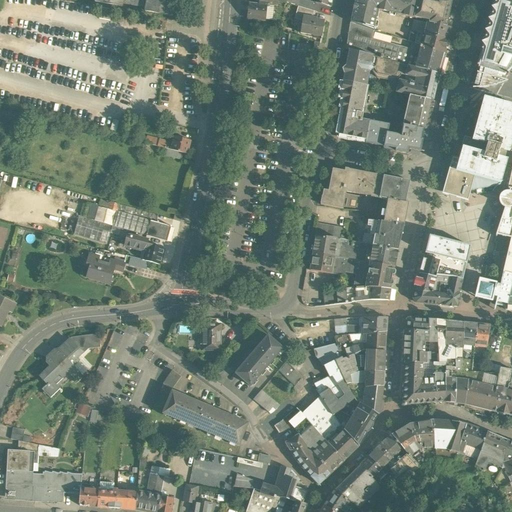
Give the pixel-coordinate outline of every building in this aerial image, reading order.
[(122,0),(122,3),(146,8),(147,0),(122,0)] [(147,0),(146,8),(145,11),(171,16),(174,0),(147,0)] [(316,3),(305,0),(297,0),(296,6),(298,7),(313,12),(317,13),(319,5),(316,4),(316,3)] [(356,0),(354,0),(350,23),(373,31),(376,18),(374,18),(376,10),(413,18),(416,0),(356,0)] [(451,0),(416,0),(413,18),(429,21),(428,23),(446,27),(451,0)] [(511,0),(496,0),(482,51),(477,68),(478,68),(479,68),(484,69),(483,70),(501,75),(504,75),(511,67),(511,0)] [(258,5),(249,4),(247,19),(265,21),(267,5),(267,4),(259,3),(258,5)] [(313,12),(298,7),(294,19),(302,22),(303,16),(312,18),(313,12)] [(312,18),(303,16),(302,22),(300,34),(321,37),(324,21),(316,19),(312,18)] [(373,31),(350,23),(348,33),(371,40),(373,31)] [(428,23),(427,23),(425,34),(448,39),(451,28),(446,27),(428,23)] [(371,40),(348,33),(346,49),(408,66),(438,74),(444,54),(434,51),(435,50),(422,46),(414,43),(412,43),(410,50),(371,40)] [(425,34),(417,33),(414,43),(422,46),(425,34)] [(450,44),(448,40),(448,39),(425,34),(422,46),(435,50),(434,51),(444,54),(445,50),(448,48),(450,44)] [(371,65),(372,57),(348,50),(342,82),(366,86),(369,72),(373,70),(373,68),(371,65)] [(373,68),(373,70),(374,70),(377,75),(377,78),(392,81),(393,77),(398,73),(406,76),(408,66),(372,57),(371,65),(373,68)] [(438,74),(408,66),(406,76),(404,81),(399,81),(396,93),(409,95),(432,101),(438,74)] [(501,75),(483,70),(484,69),(479,68),(478,75),(478,78),(478,83),(478,88),(477,88),(477,89),(478,89),(479,89),(484,88),(488,87),(493,86),(498,85),(503,84),(507,82),(500,80),(501,75)] [(343,110),(363,113),(368,87),(366,86),(342,82),(341,91),(342,92),(341,100),(343,101),(341,110),(343,110)] [(432,101),(409,95),(402,125),(423,129),(426,130),(430,111),(432,101)] [(473,140),(465,138),(459,160),(452,158),(442,193),(468,201),(470,193),(476,191),(476,194),(484,193),(484,190),(494,188),(492,191),(493,192),(494,189),(496,187),(498,186),(500,185),(500,184),(499,184),(499,183),(505,160),(496,158),(499,148),(508,150),(511,137),(511,106),(484,99),(473,140)] [(363,113),(343,110),(338,136),(365,141),(369,122),(369,121),(362,120),(363,113)] [(389,125),(369,122),(365,141),(365,144),(384,147),(383,150),(407,154),(408,150),(420,152),(422,140),(421,140),(423,129),(402,125),(400,136),(387,134),(389,125)] [(159,141),(147,137),(145,143),(157,147),(159,141)] [(190,141),(174,137),(172,144),(171,150),(183,153),(187,155),(190,141)] [(172,144),(159,141),(157,147),(167,149),(171,150),(172,144)] [(171,150),(167,149),(165,155),(181,160),(183,153),(171,150)] [(511,168),(511,169),(511,176),(509,188),(508,188),(508,189),(509,189),(508,192),(505,192),(502,194),(500,196),(499,200),(499,203),(501,206),(504,208),(495,235),(496,237),(496,235),(510,238),(502,272),(511,274),(511,168)] [(383,176),(348,170),(348,172),(333,169),(330,186),(328,185),(327,191),(323,190),(320,205),(343,209),(346,192),(379,198),(383,176)] [(409,181),(383,176),(379,198),(387,200),(405,203),(409,181)] [(110,202),(100,200),(98,207),(116,212),(118,204),(110,202)] [(405,203),(387,200),(383,222),(404,224),(405,219),(404,219),(407,203),(405,203)] [(89,205),(84,203),(81,216),(86,217),(89,205)] [(97,206),(91,204),(88,216),(94,217),(97,206)] [(157,215),(118,204),(116,212),(150,221),(155,222),(157,215)] [(116,212),(98,207),(94,221),(112,226),(120,229),(146,236),(146,235),(150,221),(116,212)] [(94,221),(78,216),(73,235),(107,245),(110,234),(112,226),(94,221)] [(155,222),(150,221),(146,235),(165,240),(169,227),(171,227),(155,222)] [(383,222),(377,222),(372,245),(398,250),(404,224),(383,222)] [(120,229),(112,226),(110,234),(118,236),(120,229)] [(147,241),(130,236),(129,238),(126,240),(125,243),(128,246),(127,248),(144,252),(147,244),(147,241)] [(451,277),(462,280),(470,246),(429,236),(419,274),(436,277),(436,276),(451,277)] [(332,237),(314,237),(312,253),(313,253),(334,257),(335,245),(337,238),(332,237)] [(372,245),(352,241),(350,248),(371,251),(372,245)] [(147,244),(144,252),(143,258),(140,257),(140,259),(142,260),(160,265),(163,248),(147,244)] [(340,246),(335,245),(334,257),(369,263),(371,251),(350,248),(340,246)] [(398,250),(372,245),(371,251),(369,263),(394,267),(395,267),(398,250)] [(334,257),(313,253),(310,271),(331,274),(334,257)] [(99,257),(89,254),(85,266),(89,267),(86,277),(109,284),(114,270),(122,273),(125,264),(113,261),(112,265),(98,261),(99,257)] [(369,263),(334,257),(331,274),(344,277),(345,273),(355,275),(353,289),(365,288),(369,263)] [(394,267),(369,263),(365,288),(371,288),(390,289),(390,286),(391,286),(393,285),(393,282),(392,281),(393,280),(394,276),(393,276),(394,275),(395,272),(394,270),(393,270),(394,267)] [(499,285),(496,284),(496,283),(479,279),(475,297),(492,301),(496,301),(495,305),(506,307),(511,283),(511,274),(502,272),(499,285)] [(436,277),(419,274),(418,278),(415,277),(413,286),(416,287),(414,291),(438,293),(439,284),(449,286),(451,277),(436,276),(436,277)] [(414,291),(412,299),(415,303),(444,305),(444,306),(450,306),(450,307),(452,307),(457,307),(458,302),(459,302),(460,300),(459,299),(460,294),(459,294),(462,280),(451,277),(449,286),(439,284),(438,293),(414,291)] [(365,288),(336,291),(337,297),(337,304),(370,300),(371,288),(365,288)] [(390,289),(371,288),(370,300),(371,300),(389,301),(390,289)] [(323,299),(337,297),(336,291),(323,293),(323,299)] [(0,295),(0,326),(0,327),(8,312),(11,313),(15,304),(0,295)] [(337,297),(323,299),(324,306),(337,304),(337,297)] [(387,318),(362,318),(362,331),(362,335),(367,335),(386,333),(387,318)] [(428,319),(409,318),(408,318),(407,319),(406,320),(406,321),(405,329),(428,331),(428,320),(428,319)] [(428,331),(405,329),(404,364),(422,363),(422,362),(426,362),(426,353),(422,352),(422,342),(437,343),(436,320),(428,320),(428,331)] [(446,321),(436,320),(437,343),(438,351),(439,359),(446,358),(445,346),(446,321)] [(463,323),(446,321),(445,346),(455,346),(456,346),(456,342),(453,342),(453,340),(463,340),(463,323)] [(476,324),(463,323),(463,340),(462,344),(474,346),(476,324)] [(489,325),(476,324),(474,346),(486,347),(489,325)] [(220,325),(203,325),(203,350),(220,350),(220,325)] [(357,326),(346,326),(346,336),(349,335),(362,335),(362,331),(358,331),(358,327),(357,326)] [(386,333),(367,335),(367,344),(367,350),(385,351),(386,333)] [(98,335),(72,338),(59,350),(54,351),(47,358),(47,362),(50,366),(39,377),(47,385),(41,390),(50,398),(60,389),(53,382),(59,375),(62,378),(68,373),(75,380),(80,374),(74,367),(80,361),(78,359),(88,349),(100,348),(98,335)] [(268,335),(235,373),(250,387),(283,349),(268,335)] [(346,336),(334,337),(336,344),(338,350),(341,358),(342,360),(353,354),(354,354),(352,347),(353,347),(349,335),(346,336)] [(362,335),(349,335),(353,347),(363,345),(367,344),(367,335),(362,335)] [(437,343),(422,342),(422,352),(426,353),(426,352),(438,351),(437,343)] [(336,344),(315,350),(316,356),(338,350),(336,344)] [(353,347),(352,347),(354,354),(363,350),(366,350),(367,350),(367,344),(363,345),(353,347)] [(455,346),(445,346),(446,358),(446,363),(446,371),(451,372),(451,367),(456,368),(456,364),(455,346)] [(338,350),(316,356),(324,366),(331,362),(335,361),(341,358),(338,350)] [(354,354),(353,354),(357,373),(364,372),(366,350),(363,350),(354,354)] [(367,350),(366,350),(364,372),(381,371),(384,371),(385,351),(367,350)] [(302,361),(294,353),(286,362),(294,371),(295,370),(302,361)] [(357,373),(353,354),(342,360),(341,358),(335,361),(340,372),(341,372),(344,379),(346,384),(351,383),(365,383),(364,372),(357,373)] [(473,360),(462,359),(461,364),(461,371),(459,372),(456,372),(456,378),(468,380),(484,384),(486,375),(498,378),(499,374),(483,372),(472,371),(472,365),(473,360)] [(340,372),(335,361),(331,362),(335,369),(337,374),(340,372)] [(294,371),(286,362),(282,366),(283,366),(279,371),(295,386),(300,380),(301,377),(295,370),(294,371)] [(331,362),(324,366),(327,372),(335,369),(331,362)] [(422,363),(404,364),(402,403),(405,406),(425,404),(423,378),(422,363)] [(434,377),(423,378),(425,404),(445,402),(446,371),(446,363),(434,363),(434,377)] [(451,372),(446,371),(445,402),(455,403),(456,378),(456,372),(459,372),(461,371),(461,364),(456,364),(456,368),(451,367),(451,372)] [(511,377),(511,369),(500,367),(499,374),(498,378),(492,411),(511,415),(511,390),(508,390),(509,384),(511,383),(511,377)] [(335,369),(327,372),(329,376),(330,377),(333,376),(337,374),(335,369)] [(172,370),(163,384),(171,390),(181,377),(172,370)] [(364,372),(365,383),(365,387),(364,394),(362,405),(375,413),(378,400),(381,371),(364,372)] [(340,372),(337,374),(333,376),(337,383),(344,379),(341,372),(340,372)] [(484,384),(468,380),(465,404),(492,411),(498,378),(486,375),(484,384)] [(333,376),(330,377),(329,376),(325,377),(326,379),(314,384),(317,390),(326,385),(327,387),(333,383),(334,385),(337,383),(333,376)] [(468,380),(456,378),(455,403),(465,404),(468,380)] [(329,389),(319,395),(320,396),(333,415),(342,409),(354,399),(350,392),(346,384),(344,379),(337,383),(334,385),(329,389)] [(365,383),(351,383),(346,384),(350,392),(354,399),(356,402),(359,404),(360,403),(362,405),(364,394),(365,387),(365,383)] [(317,390),(316,391),(319,395),(329,389),(327,387),(326,385),(317,390)] [(248,423),(172,391),(163,414),(238,446),(248,423)] [(261,391),(254,400),(259,404),(266,395),(261,391)] [(272,400),(266,395),(259,404),(264,409),(272,400)] [(333,415),(320,396),(302,414),(312,426),(327,443),(328,443),(333,438),(335,439),(338,437),(334,432),(340,426),(333,415)] [(354,399),(342,409),(333,415),(340,426),(343,431),(344,431),(353,417),(359,404),(356,402),(354,399)] [(272,400),(264,409),(270,414),(272,412),(274,411),(279,406),(272,400)] [(359,404),(353,417),(344,431),(356,444),(358,446),(359,446),(362,440),(367,433),(367,432),(369,431),(371,429),(372,426),(372,423),(377,416),(378,415),(375,413),(362,405),(360,403),(359,404)] [(288,407),(281,413),(285,418),(286,418),(292,412),(290,409),(288,407)] [(299,411),(288,421),(292,426),(299,435),(300,437),(312,426),(302,414),(299,411)] [(270,414),(263,418),(267,423),(260,427),(269,440),(279,433),(275,426),(279,423),(277,420),(272,412),(270,414)] [(279,423),(275,426),(279,433),(280,434),(292,426),(288,421),(286,418),(285,418),(282,420),(282,421),(279,423)] [(432,425),(416,426),(416,427),(415,427),(420,444),(421,449),(434,448),(432,424),(432,425)] [(447,425),(434,424),(432,424),(434,448),(434,450),(442,450),(448,450),(449,451),(452,452),(457,453),(457,450),(460,443),(465,428),(451,425),(447,425)] [(312,426),(300,437),(310,451),(328,470),(329,470),(341,458),(328,443),(327,443),(312,426)] [(338,437),(335,439),(333,438),(328,443),(341,458),(356,444),(344,431),(343,431),(340,426),(334,432),(338,437)] [(411,428),(393,438),(397,443),(403,449),(407,455),(409,457),(413,454),(408,447),(412,444),(417,451),(421,449),(420,444),(415,427),(411,428)] [(24,430),(13,428),(12,434),(23,436),(24,430)] [(468,429),(465,428),(460,443),(457,450),(462,453),(465,445),(480,450),(485,436),(468,429)] [(23,436),(12,434),(10,440),(18,441),(25,443),(30,443),(31,438),(23,436)] [(299,435),(285,443),(291,452),(291,453),(292,453),(296,459),(295,459),(295,460),(300,465),(300,466),(306,471),(305,472),(306,472),(311,477),(310,477),(311,477),(316,482),(324,474),(328,470),(310,451),(300,437),(299,435)] [(390,435),(380,446),(392,459),(397,455),(403,449),(397,443),(393,438),(390,436),(390,435)] [(508,444),(486,435),(480,450),(477,460),(475,466),(480,468),(485,470),(488,463),(501,469),(502,467),(503,462),(504,453),(507,445),(508,444)] [(25,443),(18,441),(18,451),(10,450),(9,471),(33,472),(33,464),(37,464),(38,457),(38,452),(24,451),(25,443)] [(30,443),(25,443),(24,451),(38,452),(38,445),(30,443)] [(59,450),(38,445),(38,452),(38,457),(58,458),(59,450)] [(480,450),(465,445),(462,453),(462,454),(464,454),(463,455),(477,460),(480,450)] [(511,446),(507,445),(504,453),(503,462),(508,477),(510,482),(511,481),(511,446)] [(380,446),(368,457),(381,470),(386,465),(392,459),(380,446)] [(403,449),(397,455),(402,459),(407,455),(403,449)] [(462,453),(457,450),(457,453),(454,463),(460,465),(463,455),(464,454),(462,454),(462,453)] [(271,457),(259,454),(258,456),(257,461),(257,462),(263,463),(269,465),(271,457)] [(402,459),(397,455),(392,459),(396,464),(397,465),(408,478),(419,467),(409,457),(407,455),(402,459)] [(381,470),(368,457),(360,466),(363,469),(372,478),(371,479),(372,480),(376,476),(381,470)] [(392,459),(386,465),(389,469),(390,470),(397,465),(396,464),(392,459)] [(397,465),(390,470),(389,469),(385,474),(399,489),(409,480),(408,478),(397,465)] [(272,488),(263,485),(260,491),(260,493),(273,498),(274,495),(290,500),(296,481),(294,480),(296,475),(290,470),(281,467),(278,476),(279,476),(275,488),(272,487),(272,488)] [(363,469),(338,493),(355,507),(358,509),(378,490),(380,488),(377,484),(372,480),(371,479),(372,478),(363,469)] [(33,472),(9,471),(7,497),(27,498),(27,502),(43,502),(64,503),(65,492),(80,494),(81,485),(82,475),(43,472),(42,475),(33,475),(33,472)] [(156,475),(151,474),(150,474),(147,494),(161,496),(161,492),(163,484),(164,477),(163,476),(158,476),(158,475),(156,474),(156,475)] [(174,479),(164,477),(163,484),(167,484),(170,485),(172,486),(174,479)] [(254,482),(235,480),(233,487),(252,489),(254,482)] [(263,485),(254,482),(252,489),(254,489),(260,491),(263,485)] [(114,484),(99,483),(99,489),(99,491),(112,492),(113,489),(114,484)] [(197,487),(185,484),(182,502),(194,504),(194,500),(195,501),(197,487)] [(90,486),(81,485),(80,494),(79,506),(97,507),(99,491),(99,489),(89,488),(90,486)] [(112,492),(99,491),(97,507),(115,509),(117,492),(117,489),(113,489),(112,492)] [(273,498),(260,493),(260,491),(254,489),(245,511),(291,511),(295,501),(290,500),(274,495),(273,498)] [(137,493),(117,492),(115,509),(135,510),(137,493)] [(147,494),(137,492),(137,493),(135,510),(145,511),(157,511),(161,496),(147,494)] [(166,493),(161,492),(161,496),(157,511),(170,511),(173,499),(167,498),(168,493),(166,493)] [(337,495),(327,509),(332,511),(351,511),(355,507),(338,493),(337,494),(337,495)] [(511,495),(508,497),(503,498),(507,511),(509,511),(511,511),(511,495)] [(195,501),(194,500),(194,504),(192,511),(212,511),(213,510),(210,509),(211,503),(195,501)] [(299,511),(302,504),(295,501),(291,511),(299,511)]
